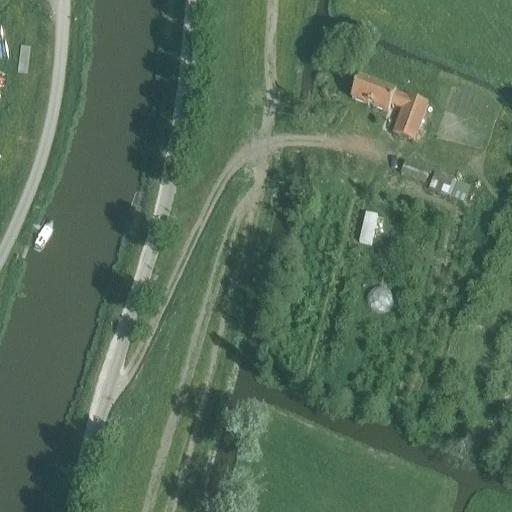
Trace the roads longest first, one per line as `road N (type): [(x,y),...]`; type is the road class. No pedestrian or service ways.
road 1 (unclassified): [(71,511),(164,201),(195,0)]
road 2 (unclassified): [(0,258),(45,145),(61,0)]
